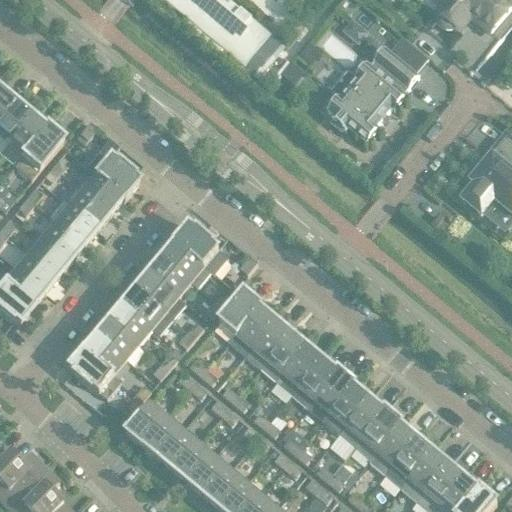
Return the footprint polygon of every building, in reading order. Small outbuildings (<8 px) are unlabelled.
[(159,0),(245,73),(272,41),(222,0),(159,0)] [(446,0),(450,3),(437,18),(441,22),(440,26),(440,30),(442,33),(446,35),(451,34),(454,32),(458,35),(471,20),(491,36),(511,11),(497,0),(446,0)] [(353,25),(345,35),(359,47),(367,37),(353,25)] [(381,127),(382,126),(381,125),(386,120),(387,120),(388,119),(387,118),(392,113),(395,115),(406,102),(403,99),(408,93),(409,94),(419,81),(385,52),(374,64),(375,65),(370,71),(367,68),(355,82),(358,85),(342,103),(339,101),(328,115),(334,120),(332,123),(335,126),(333,127),(341,135),(343,133),(346,135),(348,132),(367,148),(379,134),(376,132),(381,127)] [(0,97),(0,124),(13,109),(0,97)] [(0,144),(6,149),(29,122),(13,109),(0,124),(0,144)] [(29,122),(6,149),(22,162),(46,133),(45,132),(44,134),(29,122)] [(89,128),(79,140),(87,146),(96,134),(89,128)] [(63,147),(46,133),(22,162),(14,172),(30,186),(63,147)] [(511,219),(511,141),(507,137),(498,147),(488,159),(491,162),(471,186),(475,189),(463,205),(482,220),(494,204),(511,219)] [(95,180),(124,205),(138,188),(132,183),(133,182),(116,167),(115,169),(99,156),(86,173),(95,180)] [(61,161),(53,172),(60,178),(68,168),(61,161)] [(51,188),(60,178),(53,172),(44,182),(51,188)] [(124,205),(95,180),(82,196),(110,219),(122,204),(124,206),(124,205)] [(35,193),(26,203),(34,209),(42,199),(35,193)] [(69,212),(96,235),(110,219),(82,196),(69,212)] [(25,220),(34,209),(26,203),(18,213),(25,220)] [(96,235),(69,212),(62,206),(49,222),(56,227),(83,250),(96,235)] [(9,224),(0,234),(8,241),(16,230),(9,224)] [(43,243),(70,266),(83,250),(56,227),(43,243)] [(176,248),(211,277),(215,281),(229,264),(213,251),(214,249),(197,235),(195,236),(189,231),(176,248)] [(70,266),(43,243),(30,259),(57,282),(70,266)] [(164,265),(192,288),(197,293),(211,277),(176,248),(175,249),(177,250),(164,265)] [(17,274),(44,297),(57,282),(30,259),(17,274)] [(250,262),(240,274),(248,280),(258,269),(250,262)] [(151,281),(179,304),(192,288),(164,265),(151,281)] [(44,297),(17,274),(3,290),(33,315),(34,314),(32,312),(44,297)] [(138,296),(166,319),(179,304),(151,281),(138,296)] [(33,315),(3,290),(0,287),(0,317),(12,328),(13,326),(19,331),(33,315)] [(125,312),(153,335),(160,341),(173,325),(166,319),(138,296),(125,312)] [(222,296),(214,306),(221,312),(230,302),(222,296)] [(236,341),(261,311),(244,298),(220,327),(236,341)] [(213,323),(221,312),(214,306),(205,316),(213,323)] [(245,362),(275,326),(260,314),(262,312),(261,311),(236,341),(230,349),(245,362)] [(112,328),(140,351),(153,335),(125,312),(112,328)] [(261,375),(290,339),(275,326),(245,362),(261,375)] [(196,327),(188,337),(195,344),(204,333),(196,327)] [(112,328),(99,343),(127,366),(140,351),(112,328)] [(187,354),(195,344),(188,337),(179,348),(187,354)] [(290,339),(261,375),(277,388),(306,352),(290,339)] [(85,356),(84,357),(114,382),(127,366),(99,343),(87,358),(85,356)] [(292,401),(322,365),(306,352),(277,388),(292,401)] [(84,357),(70,374),(76,379),(75,380),(93,395),(94,394),(100,399),(108,405),(122,389),(114,382),(84,357)] [(170,359),(162,369),(169,375),(178,365),(170,359)] [(201,382),(208,375),(196,365),(190,372),(201,382)] [(322,365),(292,401),(308,414),(339,377),(338,376),(336,378),(322,365)] [(161,385),(169,375),(162,369),(153,379),(161,385)] [(208,375),(201,382),(212,391),(218,383),(208,375)] [(324,427),(355,390),(339,377),(308,414),(324,427)] [(179,386),(190,396),(196,388),(185,379),(179,386)] [(207,397),(196,388),(190,396),(201,404),(207,397)] [(144,390),(136,400),(143,406),(151,396),(144,390)] [(355,390),(324,427),(339,440),(369,405),(354,392),(356,391),(355,390)] [(233,408),(239,401),(229,392),(223,400),(233,408)] [(133,418),(143,406),(136,400),(126,412),(133,418)] [(239,401),(233,408),(243,417),(249,409),(239,401)] [(355,453),(386,416),(385,415),(383,417),(369,405),(339,440),(355,453)] [(222,422),(228,414),(218,406),(211,413),(222,422)] [(126,439),(143,453),(167,423),(151,409),(126,439)] [(228,414),(222,422),(232,430),(238,423),(228,414)] [(386,416),(355,453),(371,466),(402,429),(386,416)] [(264,434),(270,427),(260,419),(254,426),(264,434)] [(160,464),(183,436),(167,423),(143,453),(144,454),(145,452),(160,464)] [(270,427),(264,434),(274,443),(280,436),(270,427)] [(385,482),(416,444),(401,432),(403,430),(402,429),(371,466),(369,468),(385,482)] [(253,448),(259,441),(249,432),(243,440),(253,448)] [(183,436),(160,464),(176,477),(199,449),(183,436)] [(259,441),(253,448),(263,457),(270,449),(259,441)] [(296,461),(302,453),(290,443),(284,451),(296,461)] [(416,444),(385,482),(401,495),(432,457),(416,444)] [(0,488),(0,503),(8,511),(10,511),(46,475),(31,461),(24,469),(4,449),(0,453),(0,486),(1,487),(0,488)] [(199,449),(176,477),(192,490),(215,463),(199,449)] [(302,453),(296,461),(306,469),(312,462),(302,453)] [(417,508),(448,470),(432,457),(401,495),(417,508)] [(285,474),(291,467),(281,459),(275,466),(285,474)] [(215,463),(192,490),(207,503),(230,476),(215,463)] [(291,467),(285,474),(295,483),(301,476),(291,467)] [(448,470),(417,508),(421,511),(439,511),(463,483),(448,470)] [(327,487),(333,479),(323,471),(317,478),(327,487)] [(46,475),(10,511),(68,511),(53,497),(60,490),(46,475)] [(230,476),(207,503),(217,511),(226,511),(246,489),(230,476)] [(333,479),(327,487),(339,496),(345,489),(333,479)] [(466,511),(481,495),(479,494),(478,495),(463,483),(439,511),(466,511)] [(316,501),(322,493),(312,485),(306,492),(316,501)] [(246,489),(226,511),(253,511),(262,502),(246,489)] [(322,493),(316,501),(326,509),(332,502),(322,493)] [(481,495),(466,511),(494,511),(497,508),(481,495)] [(357,511),(359,511),(365,506),(354,497),(348,505),(357,511)] [(274,511),(262,502),(253,511),(274,511)]
